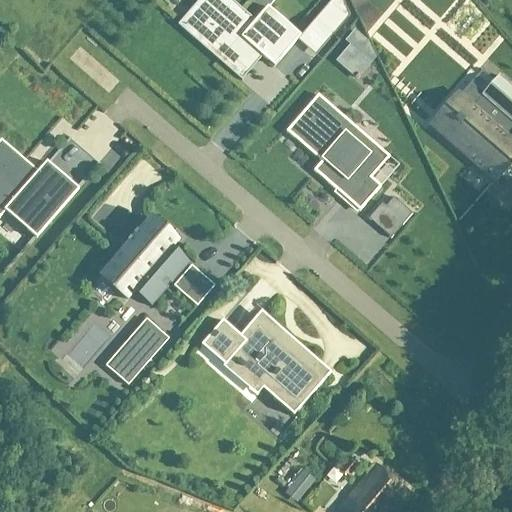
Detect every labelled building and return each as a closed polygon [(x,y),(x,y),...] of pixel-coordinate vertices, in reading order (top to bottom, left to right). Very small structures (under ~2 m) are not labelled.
[(181,21),(177,26),(241,81),(246,76),(242,73),(259,54),(262,57),(274,67),(297,41),(300,37),(267,8),(255,22),(250,18),(248,21),(223,0),(215,0),(190,29),(181,21)] [(333,36),(349,18),(340,0),(330,0),(314,21),(333,36)] [(105,96),(121,78),(109,67),(93,85),(105,96)] [(446,135),(445,137),(495,181),(496,180),(494,179),(511,158),(511,143),(504,137),(511,128),(511,88),(498,76),(494,81),(493,82),(482,95),(482,94),(481,96),(470,108),(469,109),(469,110),(460,121),(458,119),(455,124),(456,125),(447,136),(446,135)] [(60,102),(83,113),(94,92),(70,81),(60,102)] [(346,136),(354,127),(318,96),(298,119),(286,132),(321,162),(313,172),(331,187),(359,212),(381,187),(371,179),(381,167),(346,136)] [(99,104),(99,116),(114,116),(114,104),(99,104)] [(0,141),(0,206),(35,238),(77,191),(46,164),(39,173),(1,141),(0,141)] [(56,155),(77,174),(88,161),(68,143),(56,155)] [(394,199),(386,208),(405,225),(413,216),(394,199)] [(468,231),(485,230),(484,210),(468,210),(468,231)] [(149,219),(100,275),(129,299),(135,292),(151,307),(189,264),(170,248),(165,243),(170,237),(149,219)] [(222,321),(201,346),(225,367),(224,368),(256,396),(261,389),(264,386),(275,395),(272,399),(292,417),(315,391),(296,375),(307,363),(313,369),(315,367),(319,362),(261,312),(257,317),(240,336),(222,321)] [(144,323),(105,367),(128,387),(160,350),(152,343),(159,336),(144,323)] [(346,478),(358,465),(350,458),(339,471),(346,478)] [(392,511),(410,492),(377,465),(376,466),(375,465),(372,465),(366,472),(366,475),(367,476),(337,511),(338,511),(392,511)] [(287,468),(256,504),(264,511),(286,511),(308,486),(287,468)]
